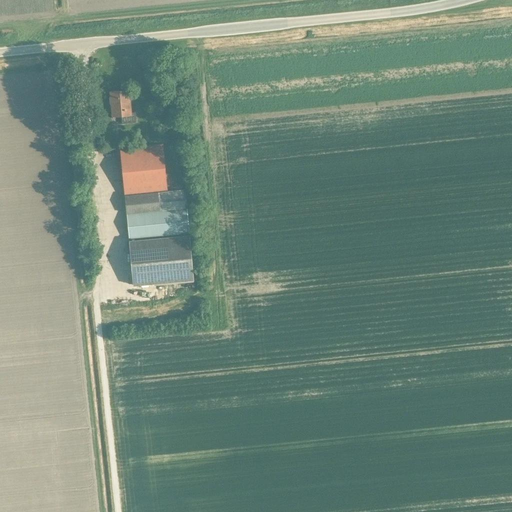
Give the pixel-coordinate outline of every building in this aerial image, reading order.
[(112,117),(130,115),(128,91),(109,92),(112,117)] [(161,145),(120,149),(124,196),(166,191),(161,145)] [(166,191),(124,196),(129,242),(188,236),(189,235),(184,190),(166,191)] [(188,236),(129,242),(133,286),(193,280),(188,236)] [(116,277),(115,254),(101,255),(102,277),(116,277)]
